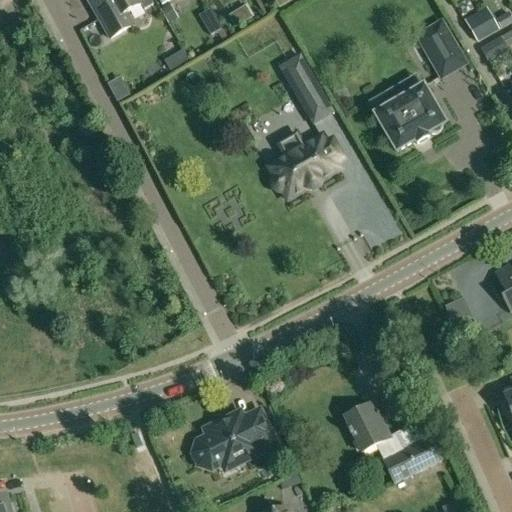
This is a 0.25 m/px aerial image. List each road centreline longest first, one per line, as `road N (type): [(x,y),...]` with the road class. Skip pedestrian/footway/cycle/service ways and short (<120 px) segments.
road 1 (residential): [(237,359),(55,0)]
road 2 (tertiary): [(237,359),(511,214)]
road 3 (tertiary): [(0,426),(84,411),(237,359)]
road 4 (residential): [(511,511),(460,397),(445,402)]
